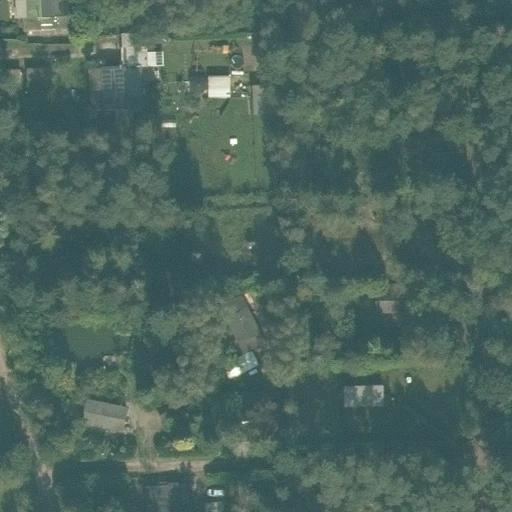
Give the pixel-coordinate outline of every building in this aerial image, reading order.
[(22,21),(23,33),(70,30),(67,0),(20,0),(14,1),(16,21),(22,21)] [(100,71),(89,71),(90,95),(89,95),(90,112),(98,111),(99,117),(105,117),(105,111),(114,111),(115,123),(132,122),(132,115),(142,114),(140,70),(123,71),(123,69),(147,68),(147,54),(146,35),(121,36),(121,50),(120,50),(121,68),(100,70),(100,71)] [(147,54),(147,68),(163,68),(162,54),(147,54)] [(26,82),(50,81),(49,69),(25,70),(26,82)] [(229,78),(207,77),(206,99),(228,100),(229,78)] [(254,116),(275,114),(273,89),(252,90),(254,116)] [(380,149),(352,149),(350,173),(380,174),(380,149)] [(351,256),(380,255),(379,230),(350,232),(351,256)] [(321,253),(335,252),(334,234),(320,235),(321,253)] [(303,273),(321,272),(319,257),(302,258),(303,273)] [(176,287),(160,287),(160,307),(202,307),(202,285),(176,285),(176,287)] [(399,287),(374,288),(375,314),(399,314),(399,287)] [(238,346),(243,356),(265,345),(247,309),(246,309),(240,297),(218,307),(225,321),(224,321),(237,346),(238,346)] [(271,358),(283,358),(283,326),(272,326),(271,358)] [(329,360),(360,359),(359,343),(328,344),(329,360)] [(343,389),(343,408),(389,407),(389,398),(382,398),(382,388),(343,389)] [(186,393),(155,408),(163,425),(195,409),(186,393)] [(86,401),(80,426),(122,434),(127,409),(86,401)] [(187,485),(144,489),(146,511),(180,511),(180,505),(185,505),(185,500),(188,500),(187,485)] [(203,511),(228,511),(228,502),(216,503),(216,504),(203,505),(203,511)]
